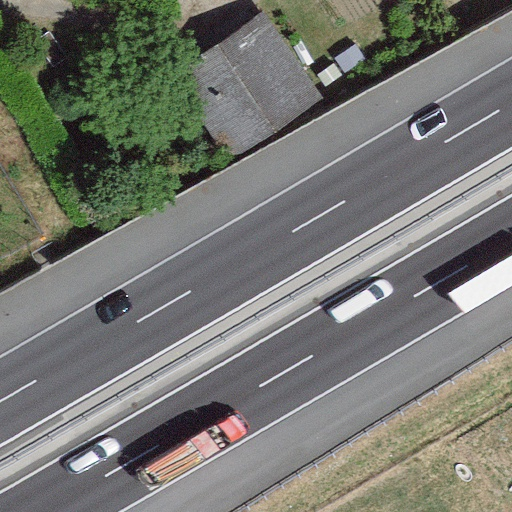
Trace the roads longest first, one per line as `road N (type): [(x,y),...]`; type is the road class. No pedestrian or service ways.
road 1 (motorway): [(511,101),(0,399)]
road 2 (motorway): [(46,511),(511,242)]
road 3 (unknown): [(57,0),(142,13),(189,0)]
